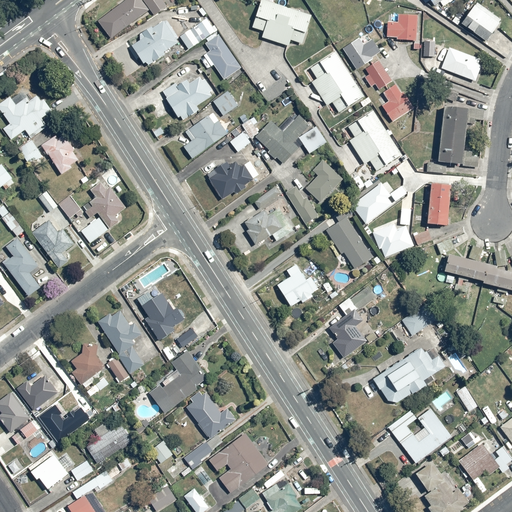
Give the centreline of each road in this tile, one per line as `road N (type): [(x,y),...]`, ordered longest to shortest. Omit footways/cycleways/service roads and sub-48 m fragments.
road 1 (secondary): [(180,220),(368,511)]
road 2 (secondary): [(41,14),(180,220)]
road 3 (residential): [(0,346),(180,220)]
road 4 (residential): [(492,219),(498,126),(511,86)]
